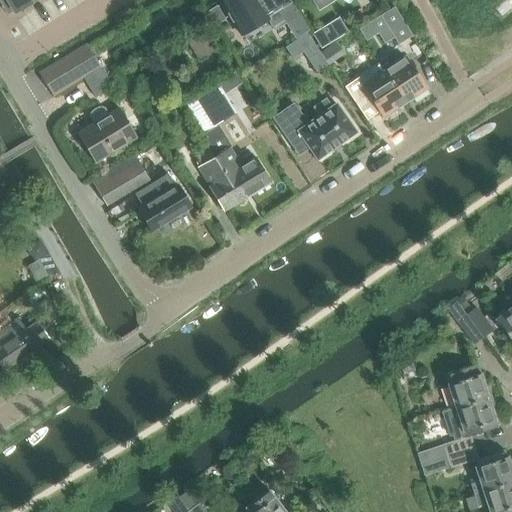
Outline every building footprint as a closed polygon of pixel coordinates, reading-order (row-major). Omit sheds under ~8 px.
[(7,0),(15,12),(33,0),(7,0)] [(219,0),(241,36),(268,19),(267,17),(280,9),(296,36),(308,29),(291,2),(289,0),(219,0)] [(186,2),(176,8),(185,22),(195,16),(186,2)] [(413,36),(401,18),(395,8),(381,17),(394,38),(399,45),(413,36)] [(338,19),(313,35),(321,49),(347,33),(338,19)] [(378,34),(371,22),(359,30),(366,41),(378,34)] [(181,33),(198,62),(214,53),(197,24),(181,33)] [(306,34),(285,48),(293,59),(303,53),(308,61),(320,53),(306,34)] [(53,96),(83,78),(100,67),(87,44),(38,73),(53,96)] [(379,63),(405,103),(414,97),(417,97),(423,93),(424,90),(426,88),(406,57),(391,67),(385,59),(379,63)] [(362,87),(366,93),(375,106),(382,118),(385,116),(388,116),(395,112),(396,109),(405,103),(378,63),(371,68),(377,76),(362,87)] [(84,79),(89,88),(107,77),(102,68),(84,79)] [(90,89),(95,98),(113,87),(108,78),(90,89)] [(216,84),(184,104),(203,135),(218,125),(236,114),(222,92),(222,91),(219,87),(219,86),(218,87),(216,84)] [(366,93),(353,102),(362,115),(375,106),(366,93)] [(293,105),(274,118),(299,154),(309,148),(317,160),(356,133),(336,104),(331,108),(325,100),(314,108),(319,116),(307,124),(293,105)] [(93,124),(77,134),(95,163),(113,152),(127,144),(137,138),(119,108),(109,114),(104,107),(100,106),(96,108),(93,110),(90,112),(89,117),(93,124)] [(203,135),(202,136),(207,144),(215,157),(214,158),(224,174),(229,170),(245,198),(270,183),(255,159),(241,167),(229,147),(231,146),(218,125),(203,135)] [(206,144),(193,152),(198,160),(195,162),(198,168),(214,158),(215,157),(211,150),(207,144),(206,144)] [(91,180),(106,206),(157,175),(143,153),(133,159),(131,156),(91,180)] [(214,158),(198,168),(224,211),(245,198),(229,170),(224,174),(214,158)] [(168,174),(135,194),(142,207),(138,210),(151,232),(179,215),(187,210),(173,188),(176,187),(168,174)] [(59,272),(49,255),(39,260),(49,278),(59,272)] [(49,278),(39,260),(29,267),(39,284),(49,278)] [(511,305),(494,320),(511,342),(511,305)] [(467,315),(484,338),(484,337),(492,331),(493,331),(476,308),(467,315)] [(49,339),(37,322),(26,329),(18,317),(9,323),(4,315),(0,317),(0,365),(3,370),(49,339)] [(467,315),(457,323),(474,345),(475,345),(475,344),(483,338),(484,338),(467,315)] [(487,397),(480,375),(481,375),(481,373),(480,374),(476,364),(445,375),(448,384),(447,384),(454,408),(487,397)] [(497,427),(495,421),(496,421),(496,420),(495,420),(487,397),(454,408),(464,438),(443,445),(447,456),(474,447),(470,437),(471,437),(470,436),(497,427)] [(474,448),(474,447),(447,456),(451,468),(478,459),(477,458),(474,448)] [(478,481),(470,484),(473,494),(481,491),(511,481),(511,474),(507,458),(508,458),(508,456),(506,457),(504,450),(484,457),(486,463),(474,468),(478,481)] [(511,481),(481,491),(473,494),(477,507),(486,504),(488,511),(497,511),(511,507),(511,481)] [(284,511),(273,497),(268,490),(245,508),(246,509),(249,507),(252,511),(284,511)] [(189,511),(190,511),(205,511),(199,503),(189,511)]
